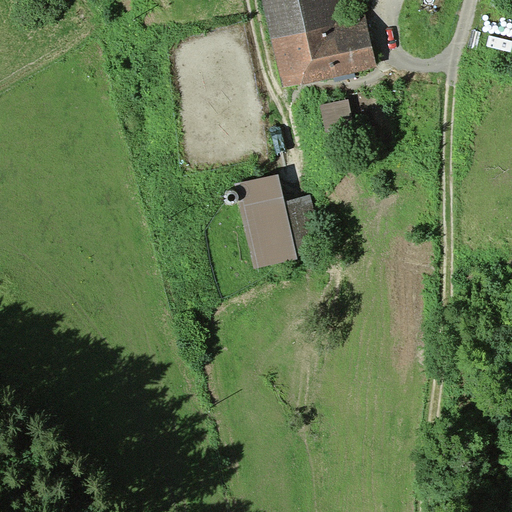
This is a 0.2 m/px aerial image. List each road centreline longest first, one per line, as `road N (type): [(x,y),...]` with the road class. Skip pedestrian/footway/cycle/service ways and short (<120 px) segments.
road 1 (track): [(454,54),(441,511)]
road 2 (track): [(256,0),(295,180)]
road 3 (track): [(394,53),(378,72),(276,99)]
road 4 (track): [(396,0),(394,53),(421,67),(454,54)]
